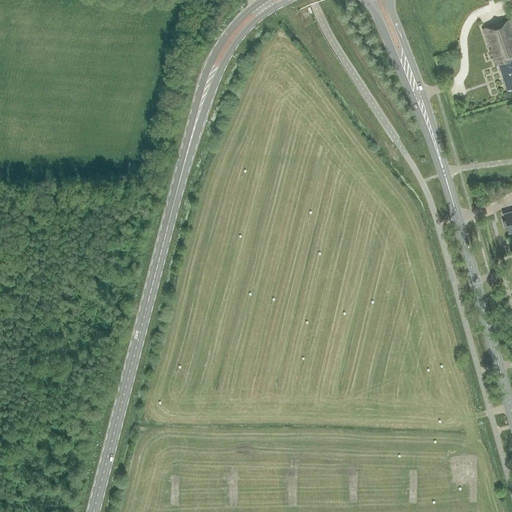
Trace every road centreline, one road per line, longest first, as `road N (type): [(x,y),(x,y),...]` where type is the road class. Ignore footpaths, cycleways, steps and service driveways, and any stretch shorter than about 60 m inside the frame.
road 1 (secondary): [(184,160),(93,511)]
road 2 (tertiary): [(511,415),(444,173)]
road 3 (secondary): [(184,160),(236,41),(289,0)]
road 4 (tertiary): [(367,0),(444,173)]
road 5 (secondary): [(261,0),(218,46),(184,160)]
road 6 (tertiary): [(444,173),(388,0)]
